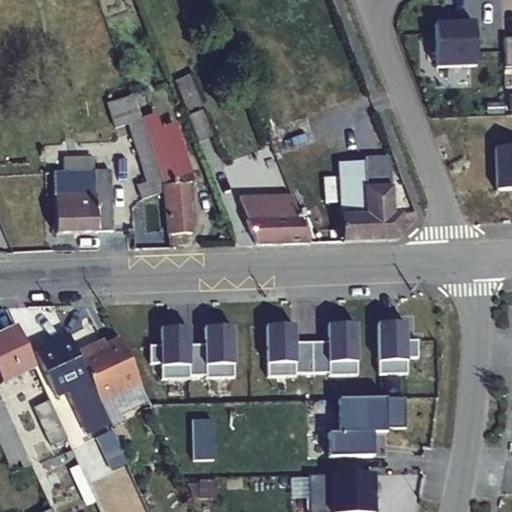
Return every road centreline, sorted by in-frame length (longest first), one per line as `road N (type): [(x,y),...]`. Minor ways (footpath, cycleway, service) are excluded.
road 1 (tertiary): [(0,278),(457,263)]
road 2 (residential): [(364,0),(416,127),(457,263)]
road 3 (tertiary): [(476,262),(469,398),(450,511)]
